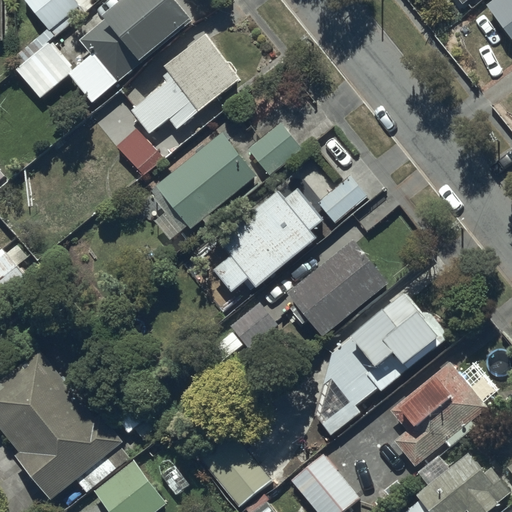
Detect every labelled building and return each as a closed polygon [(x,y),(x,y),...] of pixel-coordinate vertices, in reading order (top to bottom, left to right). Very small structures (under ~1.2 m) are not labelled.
[(78,16),(64,0),(18,0),(16,2),(42,35),(46,32),(51,38),(78,16)] [(167,0),(135,0),(74,79),(64,79),(105,100),(192,26),(167,0)] [(511,0),(491,0),(479,9),(511,52),(511,0)] [(199,48),(131,108),(171,130),(228,81),(199,48)] [(274,129),(244,155),(265,180),(296,154),(274,129)] [(159,162),(132,133),(113,151),(140,180),(159,162)] [(253,178),(220,137),(155,190),(188,231),(201,221),(204,224),(210,219),(207,215),(253,178)] [(368,200),(351,179),(319,205),(336,226),(368,200)] [(285,202),(279,194),(201,256),(214,273),(212,275),(229,296),(248,281),(255,291),(315,244),(308,236),(322,224),(297,192),(285,202)] [(0,225),(0,250),(12,239),(0,225)] [(354,240),(287,292),(321,335),(388,283),(354,240)] [(0,257),(0,299),(22,282),(12,269),(24,259),(15,248),(2,259),(0,257)] [(408,305),(400,311),(390,299),(337,343),(351,360),(364,375),(359,379),(373,396),(443,338),(424,314),(419,318),(408,305)] [(228,326),(225,328),(243,350),(275,323),(258,304),(255,307),(249,300),(224,321),(228,326)] [(36,354),(0,380),(0,444),(10,457),(9,458),(43,504),(72,482),(80,494),(111,471),(101,457),(117,444),(94,413),(85,420),(36,354)] [(382,423),(392,434),(373,451),(395,477),(407,467),(410,470),(439,444),(445,450),(460,437),(455,432),(482,408),(444,365),(385,416),(387,418),(382,423)] [(134,397),(109,420),(124,436),(130,431),(139,442),(158,424),(134,397)] [(222,430),(189,456),(232,511),(234,511),(267,486),(222,430)] [(414,478),(422,487),(411,496),(415,501),(402,511),(485,511),(508,492),(491,473),(489,470),(484,474),(472,461),(470,463),(461,453),(451,462),(443,453),(414,478)] [(313,511),(344,511),(360,498),(321,455),(291,482),(293,485),(282,495),(296,511),(305,511),(310,508),(313,511)] [(511,483),(511,462),(502,471),(511,483)] [(153,511),(160,507),(128,464),(90,494),(103,511),(153,511)]
